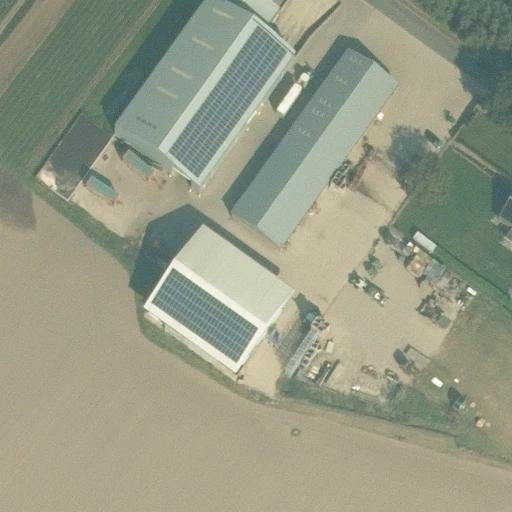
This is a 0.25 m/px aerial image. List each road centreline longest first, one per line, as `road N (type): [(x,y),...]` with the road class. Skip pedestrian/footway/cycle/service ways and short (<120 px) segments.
road 1 (track): [(511,483),(238,402)]
road 2 (unclassified): [(511,108),(362,0)]
